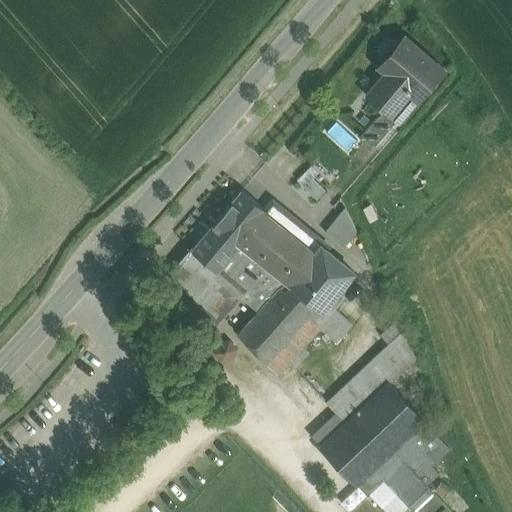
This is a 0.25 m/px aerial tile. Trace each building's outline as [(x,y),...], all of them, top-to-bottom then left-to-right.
[(381,108),(397,122),(440,71),(403,39),(381,64),(389,72),(374,89),(387,101),(381,108)] [(365,136),(375,145),(385,134),(375,125),(365,136)] [(242,190),(192,250),(218,271),(240,244),(267,211),(266,210),(242,190)] [(325,244),(273,202),(266,210),(267,211),(240,244),(284,282),(288,285),(321,245),(323,247),(325,244)] [(345,206),(325,231),(344,247),(356,231),(345,206)] [(218,271),(192,250),(165,284),(214,324),(240,292),(260,309),(284,282),(240,244),(218,271)] [(321,245),(288,285),(321,312),(328,303),(333,297),(338,301),(343,296),(337,291),(354,272),(323,247),(321,245)] [(288,285),(284,282),(260,309),(260,310),(238,334),(277,374),(320,328),(336,342),(352,324),(328,303),(321,312),(288,285)] [(389,345),(372,361),(391,382),(416,359),(417,358),(403,330),(388,344),(389,345)] [(372,361),(339,392),(359,412),(389,384),(391,382),(372,361)] [(450,448),(389,384),(359,412),(347,424),(346,423),(321,446),(356,483),(361,478),(373,490),(384,480),(414,511),(453,511),(427,484),(439,473),(432,465),(450,448)] [(359,412),(339,392),(327,403),(346,423),(347,424),(359,412)]
